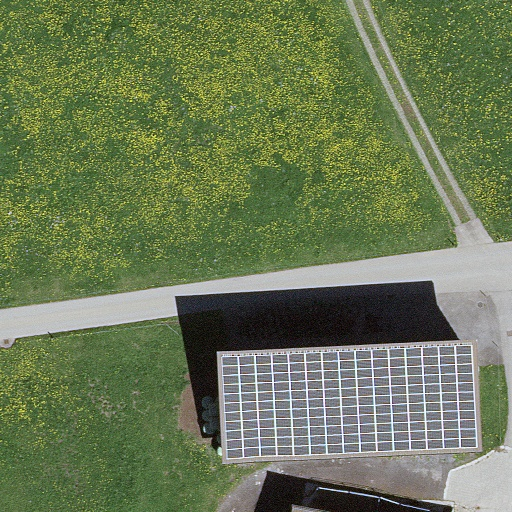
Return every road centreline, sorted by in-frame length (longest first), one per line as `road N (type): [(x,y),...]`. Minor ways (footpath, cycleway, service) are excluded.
road 1 (unclassified): [(511,272),(0,336)]
road 2 (track): [(354,0),(445,199),(508,272),(511,336)]
road 3 (track): [(511,501),(269,490),(256,511)]
